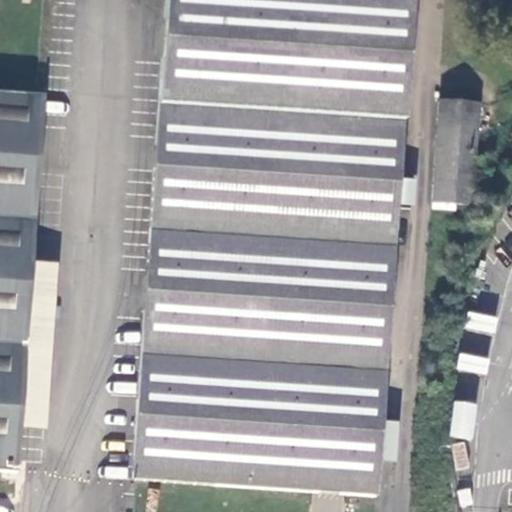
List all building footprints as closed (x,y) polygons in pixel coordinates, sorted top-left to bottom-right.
[(166,0),(132,480),(136,480),(313,492),(376,496),(379,459),(393,460),(395,430),(381,428),(411,0),(166,0)] [(0,472),(16,474),(20,428),(31,261),(42,96),(35,96),(0,93),(0,472)] [(431,203),(471,206),(471,198),(477,199),(478,191),(485,192),(487,159),(474,158),(478,105),(438,103),(431,203)] [(31,261),(20,428),(32,429),(46,429),(57,262),(31,261)] [(450,435),(471,438),(475,403),(454,401),(450,435)]
